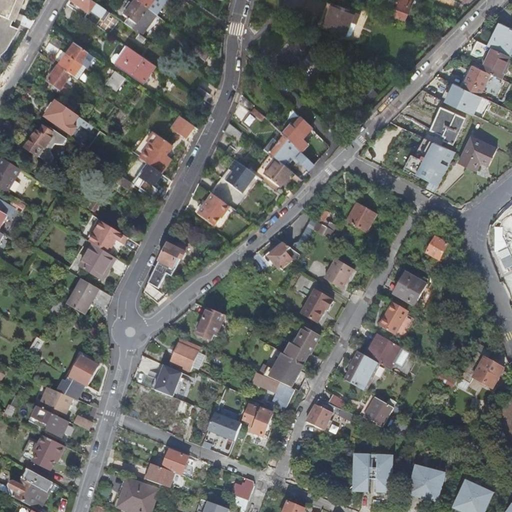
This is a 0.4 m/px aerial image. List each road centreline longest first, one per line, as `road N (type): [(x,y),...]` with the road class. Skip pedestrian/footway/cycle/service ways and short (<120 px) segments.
road 1 (residential): [(130,332),(127,297),(222,108),(242,0)]
road 2 (residential): [(269,481),(424,200)]
road 3 (residential): [(130,332),(156,321),(292,212),(342,159)]
road 4 (residential): [(342,159),(496,0)]
road 5 (residential): [(79,511),(130,332)]
road 6 (residential): [(269,481),(114,418)]
